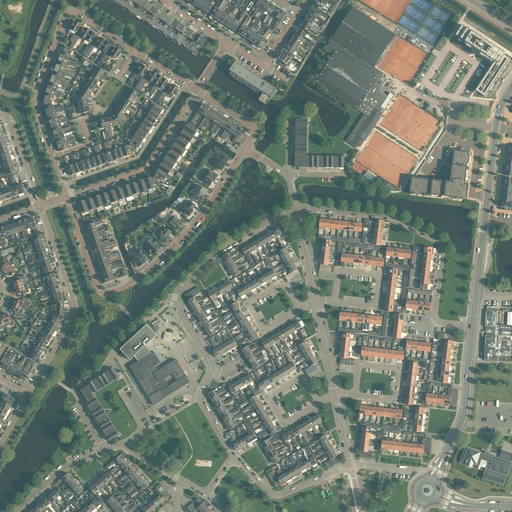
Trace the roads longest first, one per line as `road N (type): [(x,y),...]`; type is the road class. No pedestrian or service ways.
road 1 (residential): [(65,195),(98,289),(108,292),(137,277),(195,218),(244,147)]
road 2 (residential): [(294,209),(210,252),(176,287),(176,304),(211,360),(210,375)]
road 3 (residential): [(136,49),(70,6),(32,102),(51,156)]
road 4 (residential): [(435,319),(435,237),(388,215),(294,209)]
road 5 (residential): [(28,393),(75,309),(39,204)]
road 6 (residential): [(65,195),(144,168),(195,88)]
road 7 (tertiary): [(442,457),(462,411),(471,325)]
road 8 (residential): [(234,456),(276,492),(352,464)]
